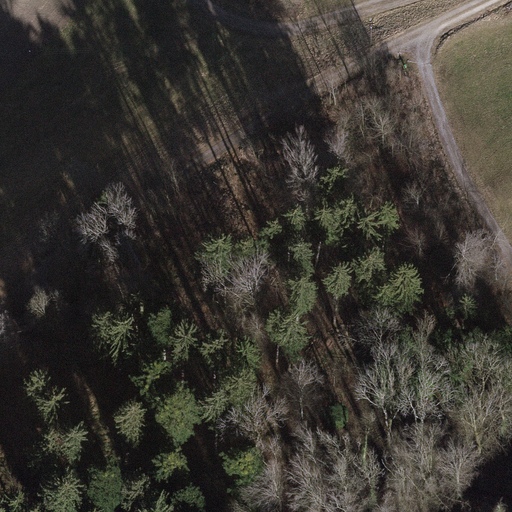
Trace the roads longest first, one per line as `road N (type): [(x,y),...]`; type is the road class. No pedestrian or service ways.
road 1 (track): [(420,40),(302,95),(0,300)]
road 2 (track): [(420,40),(428,93),(511,275)]
road 3 (track): [(197,0),(231,25),(277,32),(399,0)]
